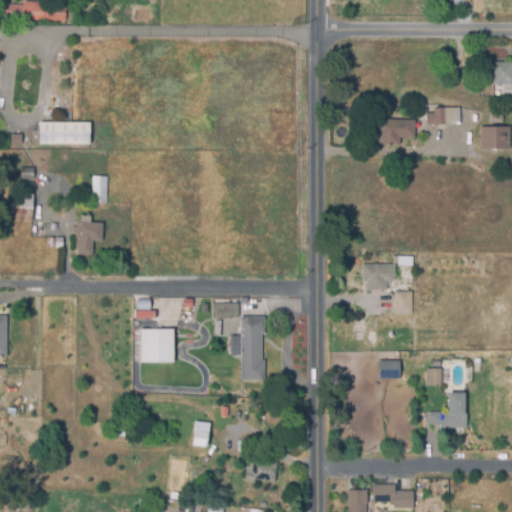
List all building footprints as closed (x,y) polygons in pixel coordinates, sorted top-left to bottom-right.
[(66,21),(5,18),(5,4),(25,5),(25,1),(45,2),(45,6),(66,6),(66,21)] [(473,86),(466,86),(466,60),(474,60),(473,86)] [(511,92),(508,92),(508,86),(494,86),(494,62),(511,62),(511,92)] [(427,124),(427,115),(417,115),(416,110),(419,105),(427,105),(427,113),(435,113),(435,108),(455,107),(455,124),(427,124)] [(490,124),(489,112),(502,111),(503,123),(490,124)] [(400,145),(382,144),(382,137),(378,137),(379,119),(415,120),(415,138),(400,137),(400,145)] [(90,144),(40,144),(40,122),(91,123),(90,144)] [(511,149),(481,149),(481,127),(511,127),(511,149)] [(22,144),(11,144),(11,134),(22,134),(22,144)] [(34,179),(21,179),(21,168),(34,168),(34,179)] [(107,203),(92,203),(92,176),(107,177),(107,203)] [(32,221),(19,220),(20,193),(34,194),(32,221)] [(92,255),(79,254),(79,249),(76,249),(77,232),(74,232),(74,227),(77,227),(78,222),(81,223),(81,215),(91,216),(91,222),(103,223),(102,241),(93,240),(92,255)] [(387,289),(367,289),(367,280),(363,280),(363,264),(394,264),(394,256),(414,256),(414,264),(395,264),(395,281),(387,281),(387,289)] [(396,314),(396,291),(412,291),(413,314),(396,314)] [(135,318),(135,310),(139,310),(139,299),(151,299),(151,310),(144,310),(144,318),(135,318)] [(239,317),(214,317),(214,303),(239,303),(239,317)] [(7,357),(0,356),(0,315),(8,315),(7,357)] [(265,380),(242,380),(242,316),(265,316),(265,334),(262,334),(262,360),(265,360),(265,380)] [(142,362),(141,330),(174,329),(175,362),(142,362)] [(231,356),(230,347),(238,346),(239,356),(231,356)] [(378,364),(399,364),(400,381),(378,381),(378,364)] [(442,385),(427,385),(427,368),(442,368),(442,385)] [(442,428),(442,424),(429,425),(429,412),(450,412),(449,393),(466,392),(466,412),(467,412),(467,428),(442,428)] [(121,418),(113,418),(114,404),(122,405),(121,418)] [(207,447),(194,445),(195,432),(196,421),(209,423),(208,433),(209,433),(207,447)] [(228,478),(219,478),(221,459),(230,460),(228,478)] [(256,482),(249,481),(251,461),(254,461),(277,464),(275,481),(256,479),(256,482)] [(394,508),(394,502),(374,503),(374,485),(396,484),(396,491),(414,491),(414,508),(394,508)] [(367,511),(349,511),(349,490),(368,490),(368,503),(367,503),(367,511)]
